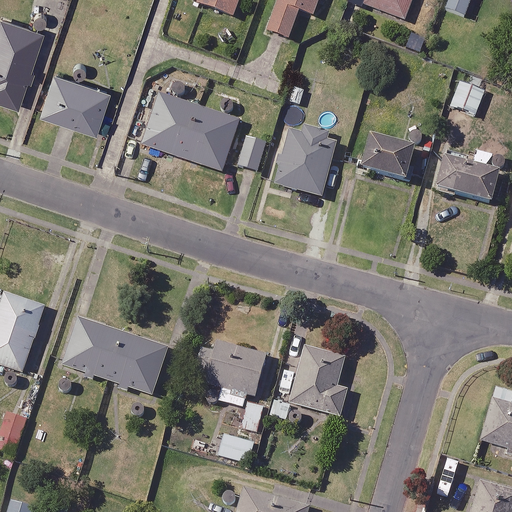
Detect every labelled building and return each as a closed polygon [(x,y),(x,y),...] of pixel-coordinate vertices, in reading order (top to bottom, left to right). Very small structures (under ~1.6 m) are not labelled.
[(195,0),(195,3),(233,16),(238,0),(195,0)] [(318,0),(277,0),(267,32),(289,39),(299,11),(313,16),(318,0)] [(367,0),(365,6),(405,21),(412,0),(367,0)] [(472,0),(448,0),(445,8),(465,17),(472,0)] [(43,29),(0,16),(0,99),(20,105),(43,29)] [(110,91),(55,73),(42,113),(96,131),(110,91)] [(488,84),(459,75),(448,110),(477,119),(488,84)] [(239,121),(158,94),(141,146),(222,173),(239,121)] [(336,141),(290,128),(274,184),(320,197),(336,141)] [(266,143),(247,137),(241,156),(234,154),(231,164),(257,172),(266,143)] [(361,172),(410,184),(414,166),(407,165),(411,147),(370,137),(361,172)] [(496,171),(442,158),(434,188),(489,202),(496,171)] [(44,307),(4,294),(0,306),(0,365),(22,373),(44,307)] [(167,349),(79,320),(63,366),(152,396),(167,349)] [(265,356),(203,338),(194,373),(223,381),(218,401),(242,408),(246,394),(254,396),(265,356)] [(344,357),(295,345),(288,371),(296,372),(288,403),(339,417),(346,390),(336,387),(344,357)] [(511,405),(491,399),(479,441),(511,449),(511,405)] [(263,406),(247,403),(241,429),(257,432),(263,406)] [(25,421),(7,416),(0,438),(0,449),(15,454),(25,421)] [(254,443),(224,435),(218,456),(248,464),(254,443)] [(511,511),(511,490),(478,482),(469,511),(511,511)] [(307,511),(308,508),(243,489),(236,511),(307,511)]
